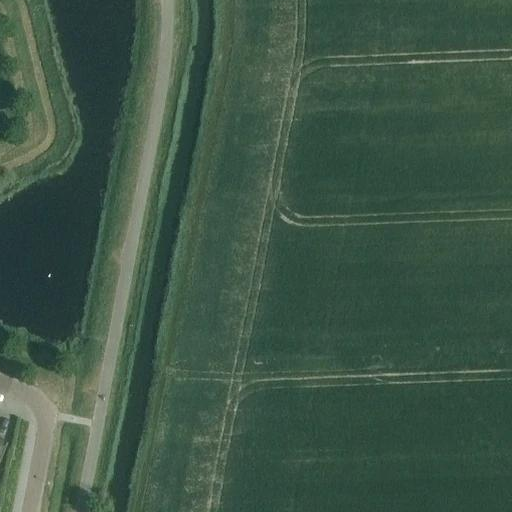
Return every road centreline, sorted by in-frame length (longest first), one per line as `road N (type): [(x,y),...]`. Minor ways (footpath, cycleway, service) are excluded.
road 1 (unclassified): [(80,511),(161,85),(167,0)]
road 2 (residential): [(0,383),(35,399),(48,418),(30,511)]
